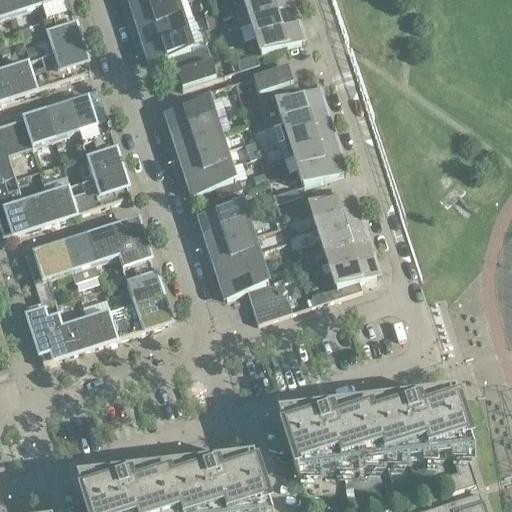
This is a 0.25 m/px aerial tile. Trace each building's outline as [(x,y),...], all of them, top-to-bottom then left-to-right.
[(0,0),(0,26),(19,21),(12,0),(0,0)] [(44,12),(40,0),(12,0),(19,21),(39,14),(44,12)] [(76,30),(65,0),(40,0),(44,12),(39,14),(47,39),(76,30)] [(178,7),(175,0),(145,0),(131,5),(136,21),(178,7)] [(281,0),(242,0),(246,11),(281,0)] [(293,14),(289,0),(281,0),(246,11),(251,27),(293,14)] [(183,23),(178,7),(136,21),(141,37),(183,23)] [(299,30),(293,14),(251,27),(256,43),(299,30)] [(188,39),(183,23),(141,37),(146,53),(188,39)] [(84,55),(76,30),(47,39),(54,59),(55,64),(84,55)] [(304,47),(299,30),(256,43),(262,61),(304,47)] [(194,56),(193,55),(188,39),(146,53),(152,70),(152,69),(173,62),(194,56)] [(218,84),(207,51),(207,50),(206,50),(207,51),(193,55),(194,56),(173,62),(178,78),(177,78),(183,95),(218,84)] [(91,79),(84,55),(55,64),(54,59),(29,67),(38,95),(90,79),(91,79)] [(260,70),(257,62),(257,60),(250,62),(253,72),(260,70)] [(253,72),(250,62),(243,64),(247,74),(253,72)] [(247,74),(243,64),(237,66),(240,76),(247,74)] [(38,95),(29,67),(4,75),(13,103),(38,95)] [(299,103),(294,89),(289,72),(254,83),(264,116),(278,112),(278,111),(299,104),(299,103)] [(4,75),(0,76),(0,107),(13,103),(4,75)] [(325,112),(320,96),(299,103),(299,104),(278,111),(278,112),(283,126),(325,112)] [(208,107),(208,106),(205,98),(199,101),(202,109),(208,107)] [(223,99),(215,101),(220,120),(228,118),(223,99)] [(116,155),(99,103),(99,101),(75,109),(84,137),(79,139),(87,164),(116,155)] [(202,109),(199,101),(193,103),(196,111),(202,109)] [(196,111),(193,103),(186,105),(186,106),(187,105),(189,112),(189,113),(196,111)] [(215,123),(210,106),(208,106),(208,107),(202,109),(196,111),(189,113),(189,112),(168,119),(168,118),(167,118),(173,137),(215,123)] [(84,137),(75,109),(50,117),(59,145),(79,139),(84,137)] [(330,129),(325,112),(283,126),(288,142),(330,129)] [(59,145),(50,117),(25,125),(34,154),(59,145)] [(220,139),(215,123),(173,137),(178,153),(220,139)] [(9,161),(33,154),(34,154),(25,125),(0,132),(0,180),(1,185),(2,186),(16,181),(9,161)] [(336,145),(330,129),(288,142),(293,158),(336,145)] [(226,155),(220,139),(178,153),(183,169),(226,155)] [(341,161),(336,145),(293,158),(298,174),(341,161)] [(124,180),(116,155),(87,164),(94,184),(95,189),(124,180)] [(231,171),(226,155),(183,169),(188,185),(231,171)] [(346,179),(341,161),(298,174),(304,192),(305,192),(346,179)] [(236,187),(231,171),(188,185),(194,203),(195,203),(195,202),(215,195),(214,194),(221,192),(227,190),(233,188),(236,187)] [(131,204),(126,187),(124,180),(95,189),(94,184),(69,192),(78,220),(130,204),(131,204)] [(28,236),(19,208),(24,206),(16,181),(2,186),(1,185),(0,185),(0,231),(4,242),(3,243),(4,244),(28,236)] [(242,195),(240,186),(236,187),(233,188),(236,197),(242,195)] [(447,211),(464,195),(457,187),(440,203),(447,211)] [(236,197),(233,188),(227,190),(230,199),(236,197)] [(230,199),(227,190),(221,192),(224,201),(230,199)] [(78,220),(69,192),(44,200),(53,228),(78,220)] [(224,201),(221,192),(214,194),(215,195),(217,203),(224,201)] [(302,202),(302,201),(300,194),(299,192),(292,195),(295,204),(302,202)] [(295,204),(292,195),(286,197),(289,206),(295,204)] [(289,206),(286,197),(280,199),(283,208),(289,206)] [(247,209),(244,199),(238,201),(241,210),(243,209),(243,210),(247,209)] [(283,208),(280,199),(274,201),(277,210),(283,208)] [(358,216),(353,199),(311,213),(317,230),(358,216)] [(53,228),(44,200),(24,206),(19,208),(28,236),(53,228)] [(241,210),(238,201),(232,203),(234,212),(241,210)] [(234,212),(232,203),(225,205),(228,214),(234,212)] [(228,214),(225,205),(219,208),(221,215),(221,216),(228,214)] [(307,216),(304,206),(297,209),(300,218),(307,216)] [(248,226),(243,210),(243,209),(241,210),(234,212),(228,214),(221,216),(221,215),(201,222),(201,221),(200,221),(206,239),(248,226)] [(300,218),(297,209),(291,210),(294,220),(300,218)] [(294,220),(291,210),(285,212),(288,222),(294,220)] [(288,222),(285,212),(278,214),(281,224),(288,222)] [(364,232),(358,216),(317,230),(322,246),(364,232)] [(156,279),(145,247),(146,247),(146,246),(145,247),(139,228),(140,228),(139,226),(115,234),(124,262),(119,264),(127,289),(156,279)] [(253,242),(248,226),(206,239),(211,255),(253,242)] [(369,248),(364,232),(322,246),(327,262),(369,248)] [(124,262),(115,234),(104,237),(103,237),(103,238),(90,242),(99,270),(119,264),(124,262)] [(99,270),(90,242),(78,245),(77,245),(78,246),(65,250),(74,278),(99,270)] [(259,258),(253,242),(211,255),(216,271),(259,258)] [(374,264),(369,248),(327,262),(332,278),(374,264)] [(49,286),(73,279),(74,278),(65,250),(26,262),(26,264),(27,264),(42,310),(42,311),(56,306),(49,286)] [(264,274),(259,258),(216,271),(221,287),(264,274)] [(360,288),(380,282),(374,264),(332,278),(337,295),(333,297),(335,305),(363,296),(360,288)] [(269,290),(268,289),(264,274),(221,287),(227,306),(228,305),(248,298),(248,297),(269,290)] [(164,305),(160,293),(160,292),(156,279),(127,289),(134,309),(135,314),(164,305)] [(293,318),(283,285),(283,284),(268,289),(269,290),(248,297),(248,298),(253,312),(258,329),(293,318)] [(335,305),(333,297),(332,295),(325,297),(328,307),(335,305)] [(328,307),(325,297),(319,299),(322,309),(328,307)] [(322,309),(319,299),(312,301),(316,311),(322,309)] [(171,328),(164,305),(135,314),(134,309),(109,317),(118,345),(150,335),(151,335),(170,329),(171,328)] [(68,361),(59,333),(64,331),(56,306),(42,311),(42,310),(28,314),(27,314),(37,348),(37,349),(38,349),(44,367),(43,368),(44,369),(68,361)] [(118,345),(109,317),(84,325),(93,353),(104,350),(105,350),(105,349),(118,345)] [(93,353),(84,325),(64,331),(59,333),(68,361),(79,358),(80,358),(80,357),(93,353)] [(476,461),(457,402),(369,412),(388,472),(454,464),(458,478),(447,481),(452,498),(453,498),(453,497),(477,489),(477,490),(478,490),(469,462),(475,461),(476,461)] [(388,472),(369,412),(280,423),(285,440),(299,482),(300,482),(388,472)] [(270,511),(256,467),(167,477),(178,511),(270,511)] [(178,511),(167,477),(79,488),(86,511),(178,511)] [(485,511),(480,497),(479,497),(480,498),(436,511),(485,511)]
